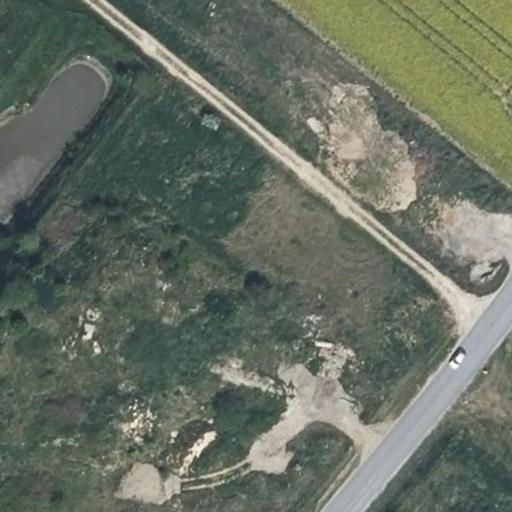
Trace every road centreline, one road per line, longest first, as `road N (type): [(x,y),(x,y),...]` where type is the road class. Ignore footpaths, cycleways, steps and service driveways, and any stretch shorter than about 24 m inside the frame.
road 1 (track): [(492,319),(97,0)]
road 2 (tertiary): [(344,511),(511,287)]
